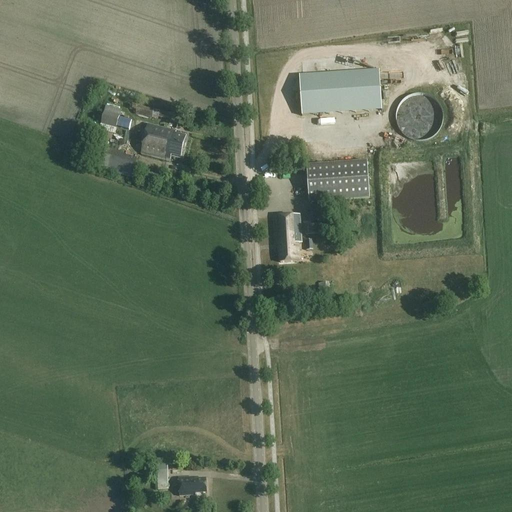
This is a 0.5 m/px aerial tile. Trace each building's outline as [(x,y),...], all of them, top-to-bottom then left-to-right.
[(383,73),(301,75),(303,116),(384,113),(383,73)] [(399,108),(396,117),(398,127),(403,135),(411,141),(421,142),(431,139),(438,133),(443,124),(443,114),(440,105),(433,98),(424,95),(414,95),(405,100),(399,108)] [(121,110),(105,106),(98,131),(114,135),(121,110)] [(180,117),(138,106),(136,115),(161,121),(162,118),(168,120),(166,129),(176,131),(180,117)] [(175,133),(148,126),(141,153),(165,159),(171,155),(181,158),(186,137),(175,134),(175,133)] [(110,142),(96,137),(92,149),(96,150),(91,166),(132,179),(137,163),(123,158),(124,156),(107,151),(110,142)] [(369,199),(367,163),(307,166),(309,203),(369,199)] [(326,235),(324,206),(312,206),(312,214),(303,215),(304,236),(326,235)] [(300,215),(274,217),(276,245),(279,245),(280,263),(299,262),(298,244),(302,244),(300,215)] [(169,491),(169,471),(158,472),(158,491),(169,491)] [(194,480),(194,478),(178,479),(179,497),(195,496),(195,495),(207,494),(206,480),(194,480)]
